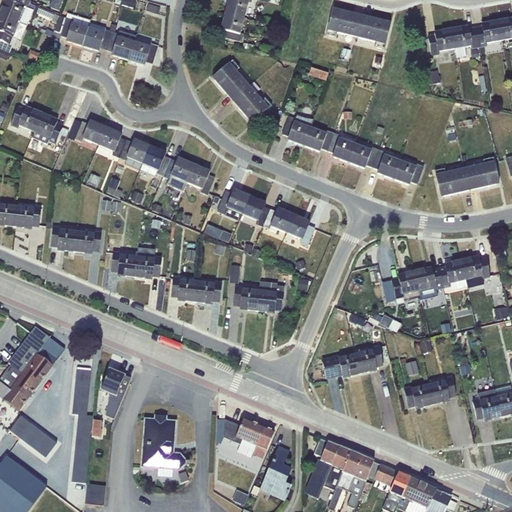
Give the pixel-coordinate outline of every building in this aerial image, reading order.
[(28,1),(25,0),(11,0),(10,2),(5,0),(0,13),(0,15),(27,27),(34,11),(28,9),(31,2),(28,1)] [(62,1),(58,0),(52,0),(49,7),(59,11),(62,1)] [(122,0),(121,6),(134,9),(136,0),(122,0)] [(252,0),(229,0),(226,13),(226,12),(225,13),(245,18),(249,3),(252,4),(252,0)] [(161,8),(149,4),(146,11),(158,15),(161,8)] [(39,7),(37,13),(52,20),(55,14),(39,7)] [(356,39),(362,17),(361,17),(335,11),(335,10),(333,10),(326,36),(336,38),(338,34),(356,39)] [(91,21),(68,13),(66,18),(61,17),(55,32),(61,34),(60,36),(67,39),(66,42),(67,43),(67,42),(81,47),(82,47),(90,23),(91,21)] [(245,18),(225,13),(225,15),(222,29),(221,29),(221,30),(225,31),(223,38),(242,43),(244,35),(241,34),(245,18)] [(27,27),(0,15),(0,49),(10,54),(13,46),(15,47),(17,40),(21,41),(27,27)] [(363,17),(362,17),(356,39),(376,43),(375,48),(385,50),(391,24),(388,23),(388,24),(363,17)] [(511,19),(499,22),(502,42),(511,40),(511,19)] [(482,28),(475,29),(479,49),(480,56),(485,55),(484,48),(487,48),(486,45),(502,42),(499,22),(481,25),(482,28)] [(106,28),(90,23),(82,47),(84,48),(84,47),(98,52),(99,52),(100,49),(106,51),(112,33),(106,31),(106,28)] [(468,28),(451,31),(455,51),(456,59),(466,57),(465,49),(472,47),(472,50),(479,49),(475,29),(469,31),(468,28)] [(435,36),(428,38),(431,58),(440,56),(439,54),(455,51),(451,31),(434,33),(435,36)] [(112,33),(106,51),(113,53),(112,56),(113,57),(113,56),(127,61),(128,61),(136,37),(120,32),(120,35),(112,33)] [(152,42),(136,37),(128,61),(129,62),(129,61),(144,66),(145,66),(146,63),(152,65),(158,47),(151,45),(152,42)] [(0,58),(7,62),(10,54),(0,50),(0,58)] [(45,56),(31,50),(27,57),(37,61),(35,65),(41,68),(45,56)] [(233,61),(212,78),(214,81),(214,80),(232,100),(231,101),(232,101),(249,86),(236,72),(239,69),(233,61)] [(311,68),(309,76),(326,81),(329,74),(311,68)] [(437,72),(427,74),(429,86),(441,84),(440,77),(438,78),(437,72)] [(262,101),(249,86),(232,101),(232,102),(233,102),(250,122),(251,124),(272,106),(265,99),(262,101)] [(25,111),(18,108),(10,127),(18,130),(19,128),(33,133),(42,115),(26,108),(25,111)] [(58,122),(42,115),(33,133),(31,138),(48,145),(49,143),(55,145),(62,129),(63,127),(56,124),(58,122)] [(295,119),(289,117),(282,135),(289,137),(287,141),(288,141),(302,146),(302,147),(303,147),(311,128),(314,121),(306,120),(296,116),(295,119)] [(75,140),(82,123),(75,120),(70,132),(67,138),(73,141),(73,140),(75,140)] [(88,125),(82,122),(82,123),(75,140),(82,143),(83,140),(98,146),(106,128),(105,128),(91,122),(90,122),(88,125)] [(107,129),(106,128),(98,146),(114,153),(112,156),(119,159),(126,141),(120,139),(122,135),(121,135),(120,135),(107,129)] [(311,128),(303,147),(305,147),(319,152),(319,153),(320,153),(321,149),(327,152),(334,134),(327,131),(326,134),(311,128)] [(67,138),(70,132),(62,129),(55,145),(62,148),(67,138)] [(334,134),(327,152),(333,154),(332,158),(333,158),(347,163),(348,164),(355,145),(340,139),(341,136),(334,134)] [(132,144),(126,141),(119,159),(126,162),(125,165),(140,171),(150,147),(149,147),(135,141),(134,140),(132,144)] [(371,151),(355,145),(348,164),(349,164),(350,164),(364,169),(363,169),(365,170),(366,166),(372,168),(379,150),(372,148),(371,151)] [(151,148),(150,147),(140,171),(155,177),(156,175),(163,178),(170,160),(164,157),(166,154),(165,154),(164,154),(151,148)] [(386,153),(379,150),(372,168),(378,171),(377,174),(378,175),(378,174),(393,180),(400,162),(385,156),(386,153)] [(177,163),(170,160),(163,178),(169,180),(166,186),(183,193),(186,184),(194,166),(193,165),(193,166),(179,160),(178,159),(177,163)] [(465,169),(470,191),(471,191),(496,185),(499,185),(493,159),(483,161),(484,165),(465,169)] [(415,167),(400,162),(393,180),(408,186),(409,186),(411,183),(417,185),(424,167),(416,164),(415,167)] [(195,166),(194,166),(186,184),(201,190),(200,193),(207,197),(215,179),(208,176),(210,173),(209,172),(195,167),(195,166)] [(445,169),(435,172),(441,198),(443,197),(469,191),(470,191),(465,169),(446,174),(445,169)] [(91,174),(88,182),(97,186),(100,178),(91,174)] [(120,182),(112,179),(106,193),(119,199),(123,192),(117,189),(120,182)] [(232,194),(226,191),(217,212),(224,215),(223,216),(239,222),(242,216),(250,198),(248,197),(248,198),(235,192),(235,191),(234,191),(232,194)] [(134,192),(131,201),(140,205),(144,196),(134,192)] [(251,198),(250,198),(242,216),(257,222),(255,225),(263,228),(270,210),(264,208),(265,204),(264,204),(251,198)] [(112,202),(103,201),(101,210),(111,212),(112,202)] [(1,203),(0,202),(0,225),(14,227),(17,207),(7,206),(7,205),(1,204),(1,203)] [(122,203),(113,202),(112,212),(120,213),(122,203)] [(154,204),(152,211),(160,214),(162,207),(154,204)] [(17,207),(14,227),(32,229),(32,226),(39,227),(41,207),(33,206),(33,209),(17,207)] [(276,213),(270,210),(263,228),(276,234),(277,231),(286,235),(294,216),(293,216),(279,210),(278,210),(276,213)] [(192,217),(184,215),(183,224),(191,225),(192,217)] [(295,217),(294,216),(286,235),(301,241),(300,243),(307,247),(315,229),(308,226),(310,223),(308,222),(308,223),(295,217)] [(161,222),(152,220),(151,229),(160,230),(161,222)] [(62,228),(53,227),(51,246),(58,247),(58,250),(75,252),(77,233),(61,231),(62,228)] [(93,235),(77,233),(75,252),(92,254),(92,251),(99,252),(101,232),(93,231),(93,235)] [(223,231),(219,239),(229,243),(233,235),(223,231)] [(254,247),(245,244),(243,251),(252,254),(254,247)] [(225,248),(216,246),(215,253),(224,255),(225,248)] [(505,248),(495,250),(497,261),(507,259),(505,248)] [(196,251),(187,250),(186,261),(195,262),(196,251)] [(121,253),(113,252),(111,272),(118,272),(118,275),(135,277),(137,258),(121,256),(121,253)] [(153,259),(137,258),(135,277),(152,279),(152,276),(159,277),(161,258),(154,257),(153,259)] [(478,258),(461,262),(467,288),(467,289),(484,286),(483,280),(490,279),(485,259),(479,261),(478,258)] [(303,261),(295,264),(298,271),(306,268),(303,261)] [(467,288),(461,262),(444,266),(445,269),(438,270),(443,288),(450,287),(451,291),(467,288)] [(240,267),(231,266),(229,284),(239,285),(240,267)] [(443,288),(438,270),(432,272),(431,269),(415,273),(420,297),(421,300),(438,297),(436,290),(443,288)] [(420,297),(415,273),(398,277),(398,280),(392,281),(396,301),(397,303),(420,297)] [(182,278),(173,277),(171,297),(178,298),(178,301),(195,302),(197,283),(182,281),(182,278)] [(297,279),(296,289),(307,291),(309,281),(297,279)] [(396,301),(392,281),(381,283),(386,303),(396,301)] [(509,281),(502,283),(504,291),(511,290),(509,281)] [(214,285),(197,283),(195,302),(212,304),(213,301),(219,302),(222,283),(214,282),(214,285)] [(260,283),(259,292),(257,312),(274,313),(274,310),(281,311),(284,287),(277,286),(277,285),(260,283)] [(244,287),(235,286),(233,306),(240,307),(240,310),(257,312),(259,292),(244,290),(244,287)] [(507,317),(510,317),(508,307),(494,310),(496,321),(507,319),(507,317)] [(369,318),(368,322),(397,333),(401,324),(384,315),(383,318),(375,314),(373,319),(369,318)] [(352,316),(350,322),(363,327),(365,321),(352,316)] [(449,324),(441,326),(443,334),(451,333),(449,324)] [(22,374),(49,338),(35,327),(8,363),(10,365),(22,374)] [(65,350),(49,338),(22,374),(10,365),(0,378),(0,398),(19,412),(54,366),(53,365),(65,350)] [(430,340),(420,343),(423,354),(433,352),(430,340)] [(371,351),(355,355),(360,374),(377,370),(376,367),(383,366),(378,347),(370,349),(371,351)] [(339,357),(322,361),(326,379),(342,376),(343,378),(360,374),(355,355),(340,359),(339,357)] [(461,368),(460,368),(462,376),(471,374),(470,366),(469,366),(467,358),(459,359),(461,368)] [(416,362),(405,364),(409,377),(419,374),(416,362)] [(92,371),(78,370),(73,416),(78,416),(72,483),(86,484),(93,417),(88,416),(92,371)] [(131,379),(109,370),(101,391),(110,395),(106,416),(114,419),(131,379)] [(444,382),(428,386),(432,405),(449,401),(449,398),(455,396),(451,377),(443,379),(444,382)] [(412,387),(404,389),(408,408),(415,406),(416,409),(432,405),(428,386),(413,390),(412,387)] [(510,387),(495,391),(501,417),(511,414),(511,391),(511,392),(510,387)] [(501,417),(495,391),(477,395),(478,399),(472,401),(476,420),(483,418),(484,421),(501,417)] [(22,415),(9,433),(45,460),(58,443),(22,415)] [(145,420),(142,469),(158,470),(173,471),(179,471),(187,465),(188,462),(180,453),(173,453),(175,422),(166,421),(166,418),(155,417),(155,421),(145,420)] [(221,445),(223,438),(240,445),(254,452),(253,455),(263,459),(274,432),(245,419),(241,427),(224,420),(217,420),(216,443),(221,445)] [(102,422),(93,421),(92,438),(100,439),(102,422)] [(323,487),(339,447),(320,439),(313,455),(322,459),(320,461),(318,460),(304,494),(318,499),(323,487)] [(252,458),(253,455),(254,452),(240,445),(237,452),(252,458)] [(254,486),(251,494),(257,497),(260,491),(285,503),(292,487),(286,484),(292,469),(284,466),(289,452),(279,447),(260,489),(254,486)] [(335,491),(350,452),(339,447),(323,487),(335,491)] [(348,493),(362,457),(350,452),(335,491),(328,510),(332,511),(334,511),(343,491),(348,493)] [(5,456),(0,463),(0,511),(28,511),(47,488),(5,456)] [(374,480),(380,465),(362,457),(348,493),(352,495),(347,507),(355,510),(359,500),(364,503),(372,485),(366,482),(368,477),(374,480)] [(390,494),(399,474),(380,465),(374,480),(376,480),(373,487),(390,494)] [(173,471),(158,470),(157,477),(172,478),(173,471)] [(186,472),(178,475),(181,484),(189,481),(186,472)] [(396,511),(397,509),(410,479),(399,474),(390,494),(383,510),(387,511),(396,511)] [(403,511),(425,511),(436,490),(410,479),(397,509),(403,511)] [(106,487),(87,485),(85,504),(103,506),(106,487)] [(452,497),(436,490),(425,511),(451,511),(446,510),(452,497)] [(237,491),(233,500),(244,505),(248,496),(237,491)] [(453,511),(458,500),(452,497),(446,510),(451,511),(453,511)]
